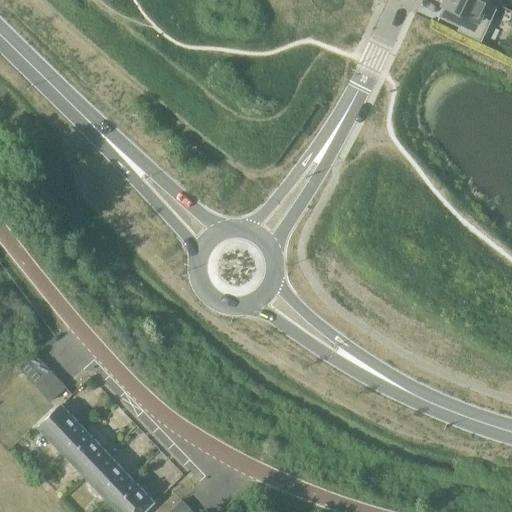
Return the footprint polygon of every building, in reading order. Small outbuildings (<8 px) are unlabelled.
[(480,41),(497,4),(487,0),(446,0),(439,17),(460,27),(459,30),(471,36),(480,41)] [(19,368),(47,398),(50,401),(65,387),(35,354),(19,368)] [(39,427),(62,451),(85,430),(61,405),(39,426),(38,426),(39,427)] [(85,476),(108,454),(85,430),(62,451),(85,476)] [(85,476),(108,500),(131,478),(108,454),(85,476)] [(144,511),(154,502),(131,478),(108,500),(119,511),(144,511)] [(192,511),(182,500),(169,511),(192,511)]
